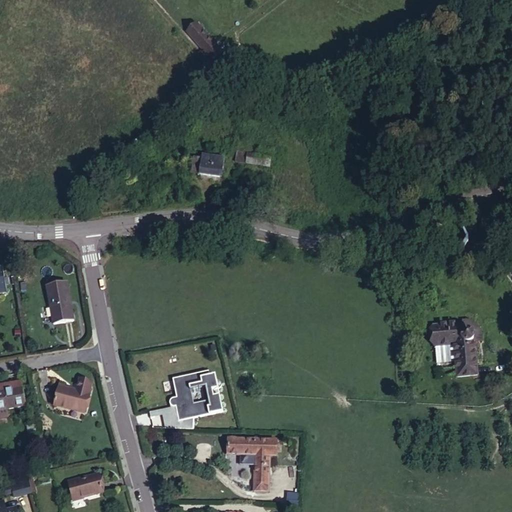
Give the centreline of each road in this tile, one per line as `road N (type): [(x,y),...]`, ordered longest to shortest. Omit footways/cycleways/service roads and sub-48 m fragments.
road 1 (tertiary): [(511,188),(360,243),(169,217),(84,228)]
road 2 (residential): [(105,349),(146,511)]
road 3 (residential): [(84,228),(105,349)]
